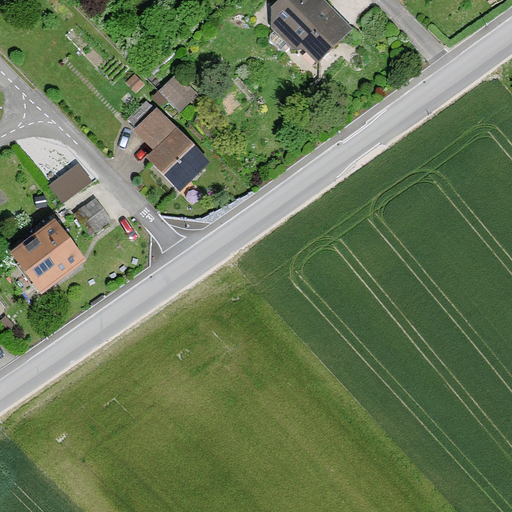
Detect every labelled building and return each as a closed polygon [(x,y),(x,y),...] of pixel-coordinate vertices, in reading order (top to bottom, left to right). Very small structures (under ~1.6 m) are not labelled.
[(312,69),(351,29),(320,0),(282,0),(262,21),(312,69)] [(197,94),(175,72),(158,90),(180,111),(197,94)] [(144,84),(134,74),(126,82),(136,93),(144,84)] [(144,159),(177,193),(209,162),(157,109),(134,131),(153,150),(144,159)] [(89,181),(77,165),(48,188),(61,204),(89,181)] [(96,199),(74,215),(90,237),(112,221),(96,199)] [(43,297),(86,263),(55,223),(12,257),(43,297)]
